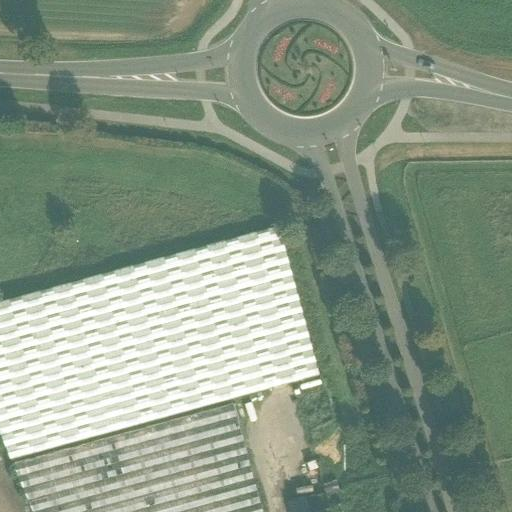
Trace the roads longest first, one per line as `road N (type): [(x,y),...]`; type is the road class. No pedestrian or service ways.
road 1 (tertiary): [(450,511),(343,125)]
road 2 (tertiary): [(302,137),(324,174),(431,511)]
road 3 (secondary): [(104,79),(247,103)]
road 4 (secondary): [(243,49),(104,79)]
road 5 (secondary): [(486,93),(364,47)]
road 6 (secondary): [(365,95),(486,93)]
